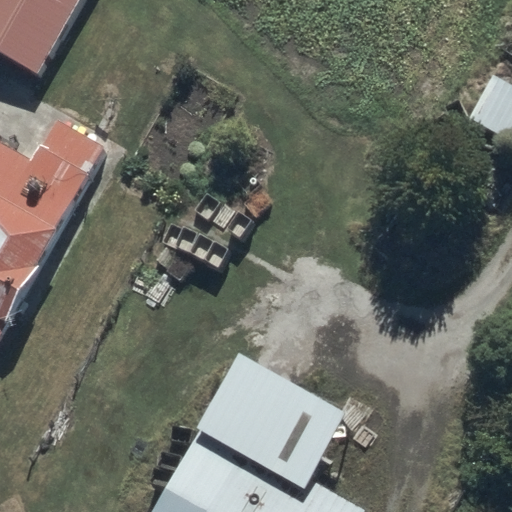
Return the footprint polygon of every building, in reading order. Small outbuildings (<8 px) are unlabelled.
[(0,0),(0,54),(44,79),(88,0),(0,0)] [(472,120),(511,142),(511,87),(496,78),(472,120)] [(0,327),(106,147),(59,119),(35,160),(0,139),(0,327)] [(192,226),(149,298),(179,317),(222,245),(192,226)] [(368,511),(207,415),(148,511),(368,511)]
